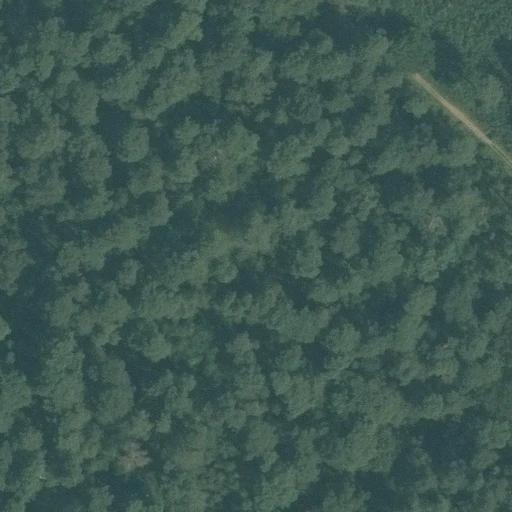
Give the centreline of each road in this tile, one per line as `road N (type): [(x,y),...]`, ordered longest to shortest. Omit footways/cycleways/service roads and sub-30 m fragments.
road 1 (unknown): [(511,172),(329,0)]
road 2 (track): [(303,511),(511,380)]
